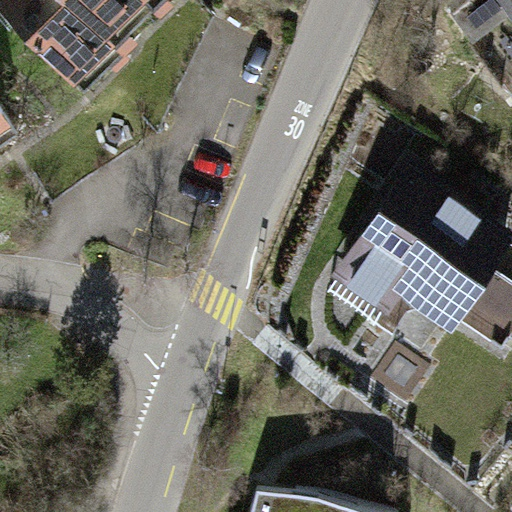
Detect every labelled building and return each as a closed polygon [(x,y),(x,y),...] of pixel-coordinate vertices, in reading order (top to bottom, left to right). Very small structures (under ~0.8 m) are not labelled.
[(0,0),(71,72),(110,34),(102,26),(76,0),(0,0)] [(130,0),(76,0),(102,26),(130,0)] [(511,0),(463,0),(452,9),(511,88),(511,0)] [(509,233),(413,167),(343,268),(390,300),(415,265),(464,298),(490,261),(509,233)] [(511,334),(511,275),(490,261),(464,298),(455,310),(506,344),(511,334)] [(324,488),(261,483),(253,511),(402,511),(403,509),(324,488)]
